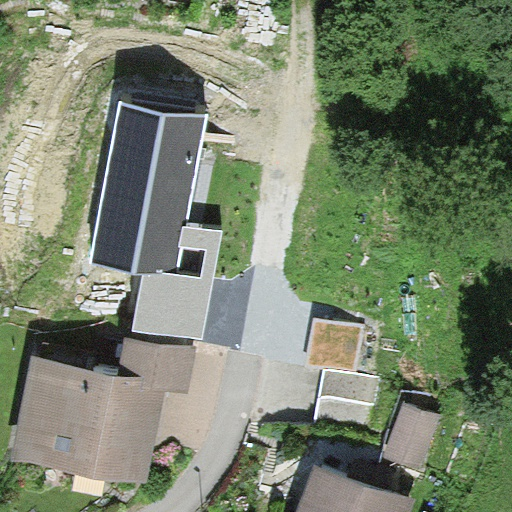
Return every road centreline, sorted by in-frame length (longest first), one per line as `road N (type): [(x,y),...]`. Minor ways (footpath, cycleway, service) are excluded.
road 1 (track): [(283,0),(249,356)]
road 2 (residential): [(157,511),(191,490),(229,433),(249,356)]
